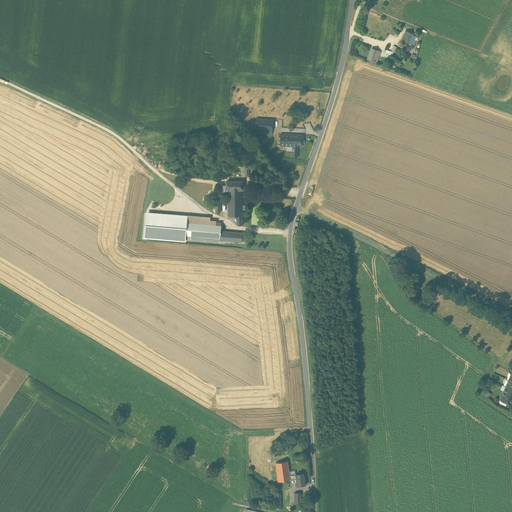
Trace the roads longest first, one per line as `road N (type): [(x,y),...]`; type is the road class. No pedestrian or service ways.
road 1 (tertiary): [(315,511),(290,231),(339,77),(352,0)]
road 2 (track): [(511,314),(296,206)]
